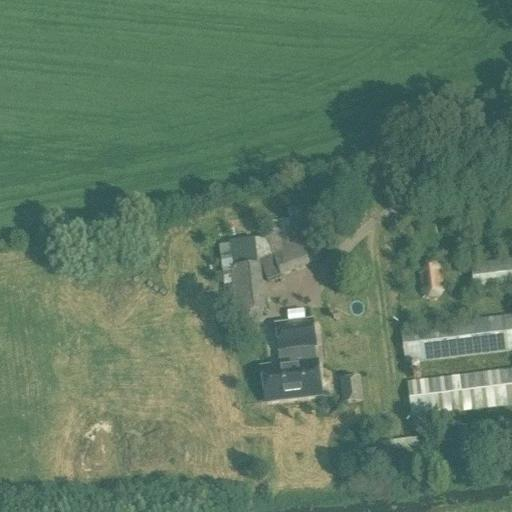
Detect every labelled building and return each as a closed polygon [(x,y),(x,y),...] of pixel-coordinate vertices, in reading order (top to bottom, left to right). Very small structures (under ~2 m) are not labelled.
[(266,241),(228,245),(230,264),(234,301),(235,317),(265,312),(261,287),(260,266),(259,262),(273,257),(280,279),(322,262),(321,261),(307,225),(312,223),(311,209),(287,210),(288,222),(288,232),(277,237),(266,241)] [(223,218),(225,230),(244,226),(242,214),(223,218)] [(147,232),(148,221),(125,220),(125,231),(147,232)] [(343,233),(341,221),(334,222),(335,234),(343,233)] [(511,263),(471,268),(473,295),(511,291),(511,263)] [(424,266),(418,274),(421,296),(427,301),(438,301),(442,293),(441,271),(434,265),(424,266)] [(483,297),(483,307),(503,307),(502,296),(483,297)] [(511,316),(399,332),(404,365),(511,350),(511,316)] [(295,367),(265,370),(269,403),(324,396),(320,364),(315,364),(313,346),(317,346),(314,323),(281,327),(284,350),(293,349),(295,367)] [(511,371),(407,386),(411,419),(511,404),(511,371)] [(360,382),(339,384),(342,407),(362,405),(360,382)] [(466,426),(445,429),(449,459),(470,457),(466,426)] [(393,454),(416,449),(412,429),(389,434),(393,454)] [(366,467),(364,451),(352,453),(354,469),(366,467)]
